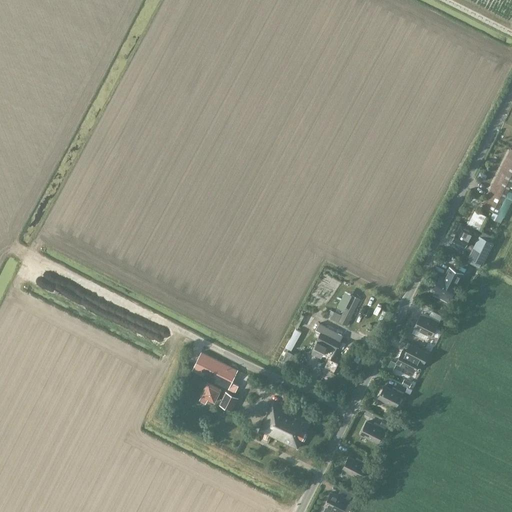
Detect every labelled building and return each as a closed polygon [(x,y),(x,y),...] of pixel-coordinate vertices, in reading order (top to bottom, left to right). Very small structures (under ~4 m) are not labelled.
[(502,175),(499,181),(511,187),(511,154),(506,168),(502,166),(498,173),(502,175)] [(491,197),(486,208),(504,217),(511,200),(511,191),(498,185),(495,190),(491,188),(487,195),(491,197)] [(474,211),(467,223),(476,227),(482,215),(474,211)] [(493,237),(481,230),(479,233),(473,230),(473,231),(459,224),(451,240),(464,247),(468,239),(475,243),(468,257),(474,260),(483,264),(493,243),(491,242),(493,237)] [(439,277),(433,290),(450,298),(456,285),(457,283),(461,273),(449,267),(443,279),(439,277)] [(346,326),(360,299),(351,294),(337,321),(346,326)] [(439,321),(433,318),(432,321),(420,315),(414,328),(431,336),(439,321)] [(332,376),(338,363),(329,359),(341,335),(318,324),(312,337),(317,340),(316,340),(317,340),(311,351),(320,356),(318,359),(321,360),(317,368),(332,376)] [(402,351),(396,363),(413,372),(419,360),(422,361),(424,361),(428,354),(412,346),(408,354),(402,351)] [(296,355),(282,349),(276,361),(290,367),(296,355)] [(238,386),(232,383),(237,370),(200,351),(191,372),(234,393),(238,386)] [(207,383),(201,397),(215,403),(221,388),(207,383)] [(396,392),(385,387),(378,399),(395,407),(403,392),(398,390),(396,392)] [(222,389),(215,403),(233,411),(240,398),(222,389)] [(263,421),(260,430),(297,448),(310,421),(272,402),(263,421)] [(379,428),(367,422),(361,435),(377,443),(385,428),(380,425),(379,428)] [(362,461),(361,464),(349,458),(343,470),(360,479),(367,463),(362,461)] [(326,506),(322,511),(331,511),(333,510),(337,511),(342,511),(349,499),(344,496),(343,499),(336,496),(330,493),(324,505),(326,506)]
